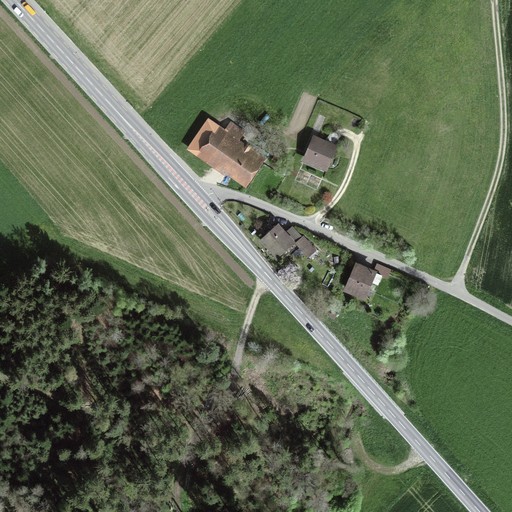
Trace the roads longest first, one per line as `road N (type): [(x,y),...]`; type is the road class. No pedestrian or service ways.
road 1 (secondary): [(479,511),(196,197)]
road 2 (unclassified): [(196,197),(238,195),(511,321)]
road 3 (track): [(453,290),(501,157),(494,0)]
road 4 (track): [(0,285),(42,259),(246,348)]
road 5 (secondary): [(196,197),(15,0)]
road 6 (track): [(184,426),(143,429),(0,379)]
road 7 (track): [(188,511),(184,426),(236,384)]
